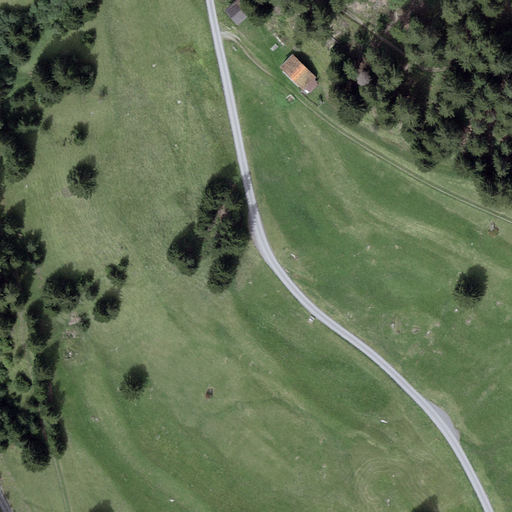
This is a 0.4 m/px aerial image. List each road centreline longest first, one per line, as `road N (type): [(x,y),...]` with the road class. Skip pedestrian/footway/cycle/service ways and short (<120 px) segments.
road 1 (track): [(487,511),(439,422),(286,281),(258,234),(210,0)]
road 2 (track): [(217,26),(318,114),(455,195),(511,219)]
road 3 (track): [(67,511),(0,220)]
